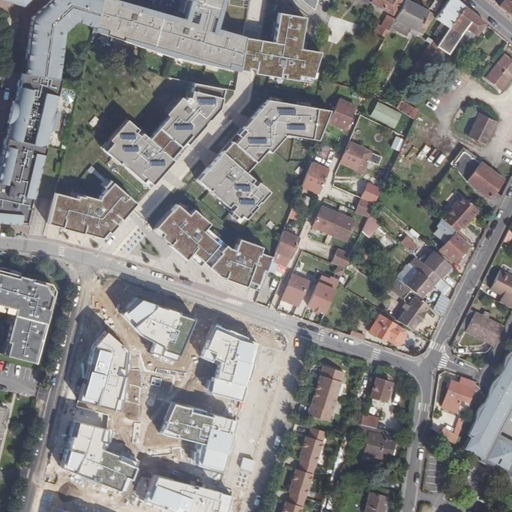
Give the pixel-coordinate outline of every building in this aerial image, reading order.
[(27,59),(25,74),(56,78),(62,31),(73,21),(93,27),(99,0),(46,0),(29,17),(24,59),(27,59)] [(213,26),(219,0),(184,0),(180,13),(184,15),(184,17),(183,21),(169,16),(160,14),(141,8),(113,0),(99,0),(93,27),(92,31),(151,52),(152,47),(164,51),(163,56),(171,59),(206,65),(206,62),(238,68),(243,38),(244,35),(213,26)] [(368,0),(368,3),(387,13),(390,15),(397,0),(368,0)] [(426,12),(405,0),(403,0),(393,19),(397,22),(421,34),(428,21),(423,17),(426,12)] [(462,5),(456,0),(446,0),(434,19),(440,22),(444,25),(441,29),(445,31),(462,5)] [(511,0),(501,0),(497,6),(506,14),(511,6),(511,0)] [(483,23),(462,5),(445,31),(435,46),(447,54),(465,29),(473,35),(483,23)] [(271,43),(257,41),(255,48),(253,65),(252,70),(251,73),(276,77),(277,74),(281,74),(281,78),(307,82),(318,52),(298,49),(303,18),(276,13),(271,43)] [(393,19),(385,15),(380,26),(376,34),(383,38),(388,30),(393,19)] [(397,22),(393,19),(388,30),(392,32),(397,22)] [(245,69),(252,70),(257,41),(243,38),(238,68),(237,71),(245,72),(245,69)] [(511,71),(511,61),(502,54),(484,78),(499,89),(511,71)] [(0,221),(13,223),(13,221),(18,221),(18,223),(25,224),(29,206),(25,206),(27,197),(31,198),(40,161),(37,160),(39,154),(41,154),(59,79),(56,78),(25,74),(20,74),(14,102),(13,102),(8,124),(9,124),(0,160),(0,221)] [(119,163),(148,188),(172,161),(169,158),(183,142),(186,145),(204,124),(203,124),(207,120),(208,120),(218,108),(223,89),(194,83),(191,97),(183,100),(180,97),(164,114),(167,117),(148,139),(141,133),(138,136),(134,132),(137,130),(125,120),(107,140),(111,143),(104,152),(118,164),(119,163)] [(338,99),(333,110),(349,117),(354,105),(343,101),(345,99),(341,97),(339,100),(338,99)] [(329,110),(265,100),(240,128),(243,131),(223,154),(220,151),(195,180),(226,207),(229,204),(232,207),(229,211),(237,218),(239,215),(244,219),(255,205),(254,205),(257,201),(258,202),(268,191),(256,181),(253,185),(249,182),(252,179),(244,172),(265,149),(268,152),(284,134),(318,139),(318,138),(329,110)] [(418,111),(400,100),(396,107),(414,118),(418,111)] [(401,115),(377,103),(370,115),(394,128),(401,115)] [(349,117),(333,110),(328,122),(329,123),(328,125),(331,127),(333,124),(344,129),(349,117)] [(496,122),(479,114),(468,137),(485,145),(496,122)] [(403,139),(396,136),(390,148),(398,151),(403,139)] [(357,145),(347,140),(343,151),(366,161),(370,151),(361,147),(362,144),(358,143),(357,145)] [(450,163),(490,199),(505,179),(464,147),(450,163)] [(343,151),(338,162),(352,168),(351,169),(361,173),(366,161),(343,151)] [(323,180),(327,169),(316,164),(317,162),(314,160),(312,163),(311,162),(307,173),(323,180)] [(323,180),(307,173),(302,186),(303,187),(302,189),(305,191),(306,188),(317,193),(323,180)] [(167,188),(173,192),(180,182),(173,177),(167,188)] [(120,220),(135,204),(111,183),(99,197),(98,200),(83,196),(82,198),(76,196),(76,199),(54,193),(46,224),(61,229),(61,228),(82,234),(82,233),(104,239),(116,225),(115,224),(119,219),(120,220)] [(361,197),(356,210),(368,216),(369,215),(374,202),(361,197)] [(448,217),(444,222),(456,232),(460,227),(462,230),(478,211),(462,197),(446,215),(448,217)] [(169,210),(152,229),(169,244),(168,245),(172,248),(185,260),(185,259),(187,257),(198,266),(202,262),(217,275),(223,277),(223,278),(228,280),(253,289),(259,291),(272,257),(258,252),(260,246),(237,238),(235,244),(235,243),(233,249),(227,247),(205,228),(208,224),(192,209),(187,214),(175,204),(170,211),(169,210)] [(330,210),(320,206),(316,215),(332,222),(350,229),(354,220),(333,211),(334,209),(331,207),(330,210)] [(332,222),(316,215),(311,226),(321,230),(320,232),(324,234),(325,232),(345,240),(350,229),(332,222)] [(456,232),(444,222),(442,220),(438,229),(433,235),(444,245),(435,255),(450,267),(458,257),(461,254),(467,246),(454,234),(456,232)] [(294,248),(299,237),(287,233),(288,230),(285,229),(284,231),(283,231),(279,241),(294,248)] [(502,243),(508,246),(511,238),(511,234),(507,232),(502,243)] [(403,238),(399,243),(410,252),(414,247),(403,238)] [(290,258),(294,248),(279,241),(274,252),(276,252),(275,254),(278,256),(279,254),(290,258)] [(344,269),(350,255),(336,249),(330,263),(340,267),(344,269)] [(433,252),(422,264),(439,279),(445,272),(448,276),(453,270),(450,267),(435,255),(433,252)] [(403,285),(422,264),(416,258),(397,279),(403,285)] [(439,279),(422,264),(403,285),(408,288),(419,298),(426,290),(431,284),(433,286),(439,280),(439,279)] [(0,304),(14,308),(22,278),(0,272),(0,304)] [(499,304),(511,310),(511,278),(499,272),(490,291),(502,297),(499,304)] [(291,274),(287,284),(302,290),(306,280),(291,274)] [(34,363),(51,297),(48,296),(35,284),(36,282),(22,278),(14,308),(15,309),(4,356),(34,363)] [(328,291),(331,284),(320,279),(316,286),(328,291)] [(403,285),(397,279),(393,283),(399,289),(397,291),(401,295),(403,293),(404,293),(408,288),(403,285)] [(51,297),(52,290),(42,284),(36,282),(35,284),(48,296),(51,297)] [(302,290),(287,284),(280,299),(291,303),(293,299),(297,301),(302,290)] [(316,286),(308,305),(324,312),(336,286),(331,284),(328,291),(316,286)] [(441,317),(449,300),(440,293),(429,306),(441,317)] [(404,310),(399,316),(413,326),(428,306),(419,298),(416,295),(407,305),(405,303),(402,308),(404,310)] [(134,297),(120,314),(139,335),(152,342),(149,352),(175,360),(194,317),(165,308),(164,309),(154,305),(154,304),(134,297)] [(465,333),(494,348),(503,328),(475,314),(465,333)] [(378,316),(368,331),(375,335),(382,340),(384,338),(388,340),(389,341),(397,329),(398,328),(384,320),(378,316)] [(399,316),(395,321),(410,330),(413,326),(399,316)] [(226,330),(213,324),(206,339),(207,339),(199,357),(210,361),(211,358),(218,361),(214,377),(212,377),(208,393),(241,401),(245,386),(244,385),(247,380),(248,380),(252,364),(252,363),(257,344),(245,338),(245,337),(227,329),(226,330)] [(403,332),(397,329),(389,341),(395,345),(400,343),(404,336),(403,332)] [(349,335),(363,340),(365,335),(351,330),(349,335)] [(127,351),(104,331),(92,345),(87,363),(89,364),(83,383),(82,383),(78,400),(114,410),(116,400),(122,401),(125,377),(123,376),(127,351)] [(511,350),(510,352),(506,357),(505,359),(503,364),(502,369),(500,373),(498,375),(493,382),(495,383),(493,388),(510,397),(511,393),(511,350)] [(343,373),(326,368),(323,377),(319,376),(315,391),(336,398),(343,373)] [(364,375),(355,403),(365,406),(366,402),(374,379),(364,375)] [(469,401),(476,383),(462,379),(460,386),(450,382),(441,409),(455,413),(460,398),(469,402),(469,401)] [(376,380),(370,398),(386,402),(391,384),(376,380)] [(493,382),(488,395),(498,400),(502,393),(493,388),(495,383),(493,382)] [(336,398),(315,391),(310,406),(314,408),(312,417),(328,422),(336,398)] [(498,400),(484,429),(498,436),(511,408),(511,393),(510,397),(502,393),(498,400)] [(472,436),(465,449),(485,460),(482,464),(511,480),(511,444),(498,436),(484,429),(498,400),(488,395),(486,401),(480,407),(476,413),(475,419),(472,426),(468,434),(472,436)] [(365,406),(362,417),(374,422),(376,415),(370,413),(373,405),(366,402),(365,406)] [(232,433),(235,420),(210,414),(210,416),(203,414),(204,411),(189,407),(188,407),(171,403),(164,420),(165,420),(159,433),(175,437),(197,448),(196,465),(221,472),(227,451),(228,451),(233,433),(232,433)] [(382,416),(378,425),(396,433),(400,424),(382,416)] [(107,430),(72,420),(68,435),(70,435),(67,449),(65,448),(60,467),(90,479),(91,478),(96,480),(95,481),(124,493),(136,462),(119,453),(100,448),(102,441),(105,443),(107,430)] [(455,442),(462,422),(458,420),(453,435),(444,428),(440,435),(454,445),(455,442)] [(325,433),(311,429),(308,438),(305,437),(298,460),(301,461),(315,466),(325,433)] [(368,435),(364,457),(389,462),(390,457),(392,450),(393,442),(397,442),(399,436),(390,434),(388,440),(368,435)] [(344,440),(341,448),(352,451),(354,442),(344,440)] [(254,461),(243,458),(240,468),(251,471),(254,461)] [(296,470),(288,493),(290,494),(305,498),(315,466),(301,461),(298,471),(296,470)] [(226,511),(232,496),(218,492),(218,491),(196,486),(195,488),(189,487),(190,485),(170,480),(171,479),(154,474),(147,491),(148,492),(144,501),(158,507),(159,504),(165,507),(164,509),(171,511),(226,511)] [(361,474),(358,484),(368,487),(371,488),(374,477),(361,474)] [(371,488),(365,511),(383,511),(388,491),(371,488)] [(300,511),(305,498),(290,494),(288,503),(285,503),(282,511),(300,511)]
